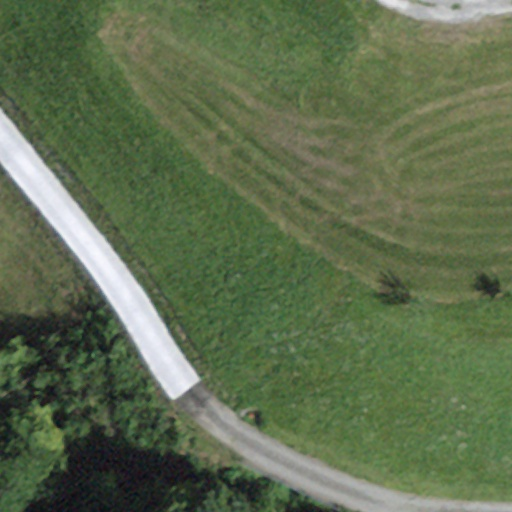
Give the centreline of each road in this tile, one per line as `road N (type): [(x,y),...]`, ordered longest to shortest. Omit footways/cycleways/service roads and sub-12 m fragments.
road 1 (track): [(0,141),(100,252),(196,404),(288,465),(385,500),(472,511)]
road 2 (track): [(511,2),(442,10),(390,0)]
